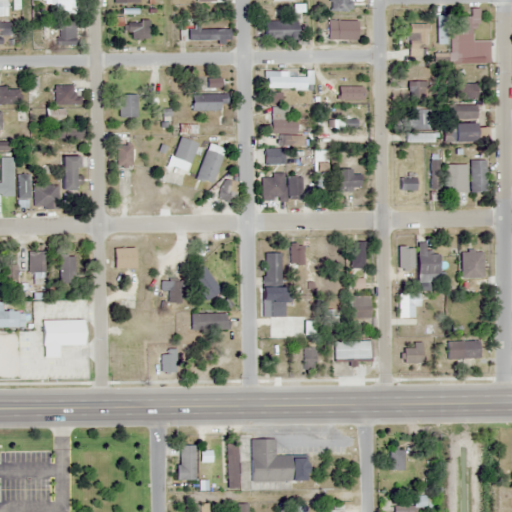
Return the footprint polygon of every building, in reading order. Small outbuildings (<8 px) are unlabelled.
[(73,0),(45,0),(45,9),(73,9),(73,0)] [(348,11),(347,0),(329,0),(330,11),(348,11)] [(291,12),(301,14),(302,5),(292,4),(291,12)] [(449,30),(449,53),(464,53),(464,33),(473,33),(473,14),(455,14),(455,30),(449,30)] [(435,43),(443,43),(443,15),(435,15),(435,43)] [(146,39),(146,20),(122,20),(122,39),(146,39)] [(354,20),(326,20),(326,39),(354,39),(354,20)] [(49,21),(39,21),(39,38),(49,38),(49,21)] [(259,21),(259,39),(294,39),(294,21),(259,21)] [(0,35),(8,35),(8,23),(0,22),(0,35)] [(74,44),(74,22),(52,22),(52,44),(74,44)] [(406,55),(426,55),(426,23),(406,23),(406,55)] [(228,29),(181,29),(181,43),(228,43),(228,29)] [(302,87),(302,77),(282,76),(282,71),(263,71),(262,87),(302,87)] [(204,86),(218,88),(219,79),(206,77),(204,86)] [(426,81),(406,81),(406,99),(426,99),(426,81)] [(475,83),(453,83),(453,99),(475,99),(475,83)] [(80,96),(70,96),(70,85),(52,85),(52,104),(80,104),(80,96)] [(0,103),(19,103),(19,87),(0,86),(0,103)] [(360,86),(335,86),(335,98),(360,98),(360,86)] [(189,93),(189,110),(220,110),(220,93),(189,93)] [(134,117),(134,94),(114,94),(114,117),(134,117)] [(475,117),(475,104),(445,104),(445,117),(475,117)] [(61,122),(61,108),(43,108),(43,122),(61,122)] [(407,128),(428,128),(428,108),(407,108),(407,128)] [(268,133),(294,133),(294,119),(283,119),(283,112),(268,112),(268,133)] [(355,118),(335,118),(335,128),(355,128),(355,118)] [(451,140),(473,140),(473,123),(451,123),(451,140)] [(56,139),(83,139),(83,127),(56,127),(56,139)] [(116,178),(130,178),(130,135),(121,135),(121,132),(116,132),(116,178)] [(404,142),(431,142),(431,133),(404,133),(404,142)] [(283,135),(261,135),(261,148),(283,148),(283,135)] [(171,157),(188,162),(194,142),(177,137),(171,157)] [(209,183),(220,156),(204,149),(193,177),(209,183)] [(281,164),(281,154),(263,154),(263,164),(281,164)] [(59,190),(73,189),(72,155),(58,156),(59,190)] [(468,191),(484,191),(484,160),(468,160),(468,191)] [(464,164),(442,164),(442,191),(464,191),(464,164)] [(351,168),(334,168),(334,189),(358,189),(358,174),(351,174),(351,168)] [(15,208),(28,208),(28,173),(15,173),(15,208)] [(284,200),(284,197),(300,197),(300,174),(258,174),(258,199),(284,200)] [(215,198),(229,202),(234,181),(221,177),(215,198)] [(414,177),(397,177),(397,190),(414,190),(414,177)] [(56,208),(56,185),(31,185),(31,208),(56,208)] [(362,268),(362,241),(347,240),(347,267),(362,268)] [(313,264),(313,241),(288,241),(288,264),(313,264)] [(437,274),(437,252),(425,252),(425,242),(415,242),(415,274),(437,274)] [(410,244),(398,244),(398,267),(410,267),(410,244)] [(133,248),(111,248),(111,267),(133,267),(133,248)] [(458,277),(481,277),(481,250),(458,250),(458,277)] [(26,251),(26,272),(44,272),(44,251),(26,251)] [(261,301),(286,301),(286,287),(278,287),(278,252),(261,252),(261,301)] [(73,282),(73,254),(57,254),(57,282),(73,282)] [(15,278),(15,263),(2,264),(3,279),(15,278)] [(217,294),(206,269),(190,275),(202,301),(217,294)] [(314,287),(314,272),(304,272),(304,287),(314,287)] [(166,302),(179,302),(179,278),(166,278),(166,302)] [(34,282),(17,282),(17,295),(34,295),(34,282)] [(396,317),(416,317),(416,293),(396,293),(396,317)] [(303,306),(303,294),(291,294),(291,334),(308,334),(308,306),(303,306)] [(368,296),(349,296),(349,319),(368,319),(368,296)] [(0,304),(0,326),(16,326),(16,310),(1,310),(1,304),(0,304)] [(335,323),(335,309),(319,309),(319,323),(335,323)] [(227,313),(188,313),(188,330),(227,330),(227,313)] [(80,345),(80,320),(40,320),(40,357),(56,357),(56,345),(80,345)] [(367,360),(367,340),(331,340),(331,360),(367,360)] [(475,340),(445,340),(445,358),(475,358),(475,340)] [(420,342),(410,342),(410,348),(400,348),(400,362),(420,362),(420,342)] [(313,369),(313,343),(300,343),(300,369),(313,369)] [(159,353),(159,372),(171,372),(171,353),(159,353)] [(267,360),(267,373),(285,373),(285,360),(267,360)] [(290,455),(272,455),(272,438),(248,438),(248,481),(290,481),(290,455)] [(236,488),(236,444),(224,444),(224,488),(236,488)] [(192,445),(176,445),(176,479),(192,479),(192,445)] [(388,470),(401,470),(401,448),(388,448),(388,470)]
